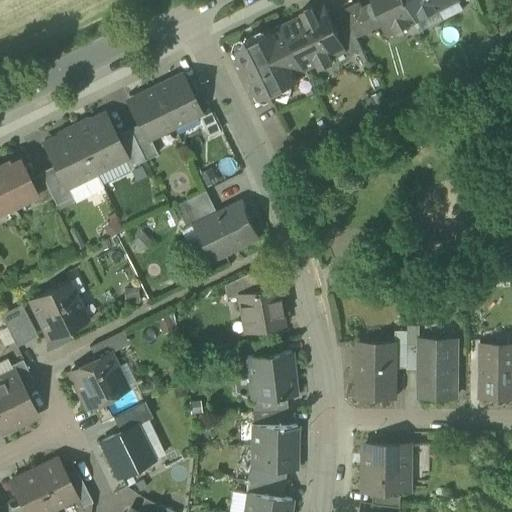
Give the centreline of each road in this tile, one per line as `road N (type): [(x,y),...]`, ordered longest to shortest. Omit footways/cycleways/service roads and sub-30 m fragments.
road 1 (residential): [(190,13),(309,279),(327,420)]
road 2 (residential): [(190,13),(0,106)]
road 3 (residential): [(511,423),(327,420)]
road 4 (residential): [(35,364),(66,426),(0,459)]
